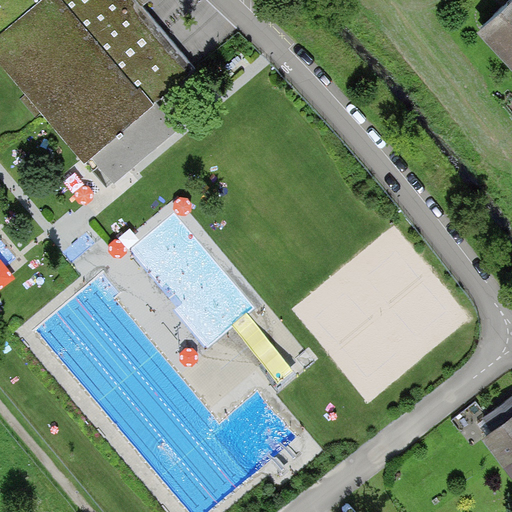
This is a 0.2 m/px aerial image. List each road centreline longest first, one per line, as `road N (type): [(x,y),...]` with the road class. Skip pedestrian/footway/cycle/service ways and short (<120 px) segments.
road 1 (unclassified): [(511,326),(318,90),(228,0)]
road 2 (residential): [(511,345),(296,511)]
road 3 (track): [(0,408),(88,511)]
